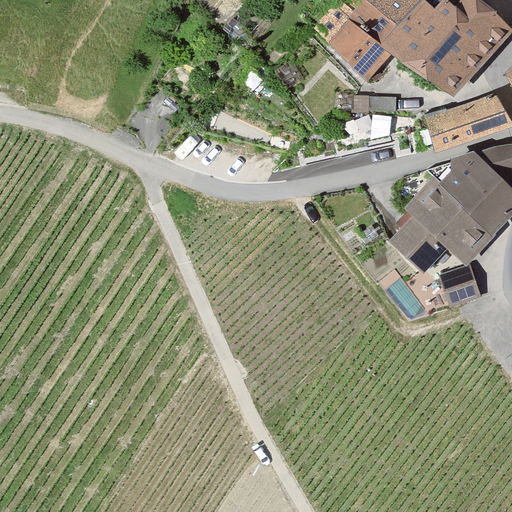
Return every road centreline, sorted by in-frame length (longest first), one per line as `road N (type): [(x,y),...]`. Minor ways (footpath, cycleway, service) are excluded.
road 1 (residential): [(511,138),(287,196),(234,193),(0,123)]
road 2 (track): [(151,167),(230,383),(309,511)]
